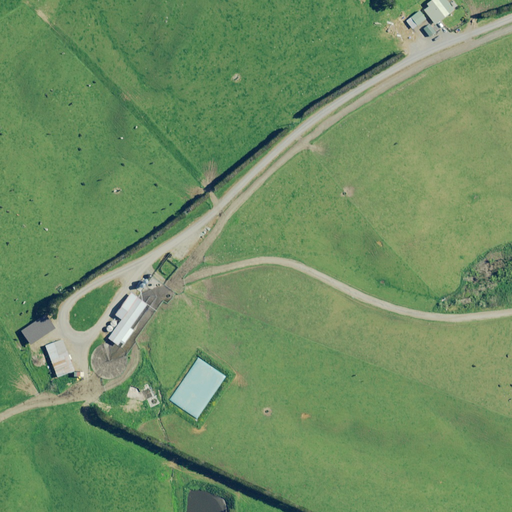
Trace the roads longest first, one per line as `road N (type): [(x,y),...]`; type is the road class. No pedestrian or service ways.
road 1 (unclassified): [(148,262),(276,149),(372,80),(511,18)]
road 2 (track): [(148,262),(89,340),(80,374),(0,413)]
